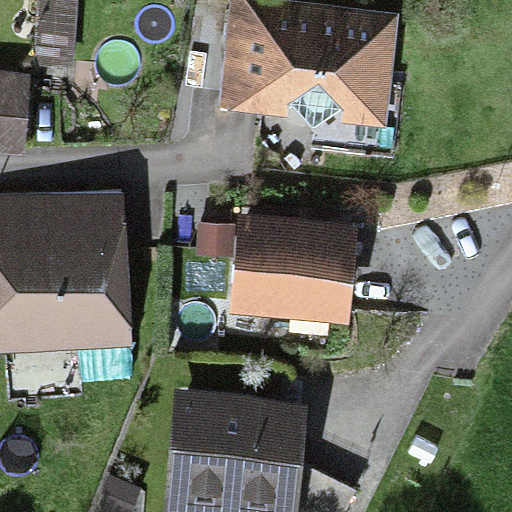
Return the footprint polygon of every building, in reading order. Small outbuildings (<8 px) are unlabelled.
[(77,0),(41,0),(35,58),(70,62),(77,0)] [(414,9),(312,0),(240,0),(228,143),(401,158),(414,9)] [(24,82),(0,79),(0,136),(19,138),(24,82)] [(124,195),(0,199),(0,326),(106,323),(103,230),(125,229),(124,195)] [(366,214),(250,206),(243,310),(359,318),(366,214)] [(306,411),(188,403),(177,478),(288,488),(278,511),(342,511),(355,487),(304,462),(306,411)]
